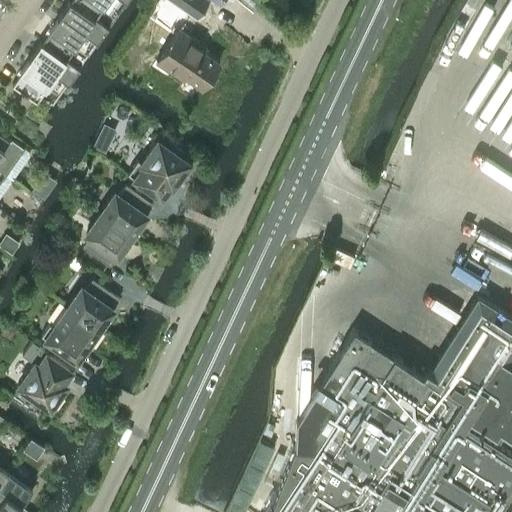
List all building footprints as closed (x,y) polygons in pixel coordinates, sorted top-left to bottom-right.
[(108,27),(94,17),(70,0),(69,0),(67,0),(57,15),(59,16),(41,41),(65,58),(72,48),(70,47),(81,32),(96,43),(108,27)] [(126,0),(70,0),(94,17),(101,7),(99,6),(103,0),(122,0),(125,2),(126,0)] [(170,0),(195,17),(207,0),(170,0)] [(200,87),(219,60),(196,44),(198,41),(178,28),(156,60),(183,79),(185,76),(200,87)] [(41,41),(40,40),(28,56),(30,57),(11,83),(35,100),(43,89),(41,88),(52,73),(68,83),(79,68),(65,58),(41,41)] [(0,168),(9,175),(14,174),(29,154),(28,149),(0,129),(0,168)] [(182,151),(168,141),(166,145),(157,139),(141,162),(136,159),(127,172),(162,196),(188,161),(179,155),(182,151)] [(0,194),(10,180),(9,175),(0,168),(0,194)] [(31,189),(43,197),(51,185),(56,179),(55,178),(44,171),(31,189)] [(114,191),(100,212),(135,236),(145,221),(141,218),(152,202),(125,184),(118,194),(114,191)] [(124,250),(135,236),(100,212),(86,232),(90,235),(83,245),(109,263),(120,248),(124,250)] [(81,285),(67,306),(101,330),(112,315),(108,312),(119,296),(92,278),(85,288),(81,285)] [(493,511),(511,482),(511,450),(494,439),(500,428),(511,435),(511,362),(505,358),(511,347),(511,315),(477,293),(425,374),(353,327),(328,366),(327,392),(332,395),(327,403),(311,403),(311,420),(295,419),(294,444),(270,503),(264,511),(493,511)] [(101,330),(67,306),(53,325),(49,322),(40,333),(76,358),(87,341),(91,344),(101,330)] [(49,405),(74,369),(31,339),(22,353),(34,362),(18,384),(27,390),(24,394),(38,403),(41,399),(49,405)] [(243,511),(274,445),(261,439),(228,509),(234,511),(243,511)] [(6,469),(0,477),(0,511),(13,511),(31,487),(6,469)]
